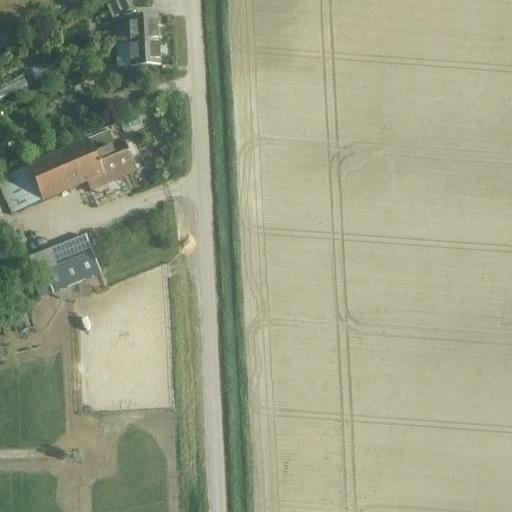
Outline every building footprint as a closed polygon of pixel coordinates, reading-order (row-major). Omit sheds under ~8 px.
[(112,22),(135,13),(129,0),(123,0),(106,7),(112,22)] [(127,47),(157,45),(156,19),(121,21),(122,27),(126,27),(127,47)] [(112,35),(112,61),(126,61),(126,35),(112,35)] [(157,45),(127,47),(127,64),(123,64),(123,69),(158,68),(157,45)] [(85,69),(64,79),(70,91),(91,80),(85,69)] [(80,119),(69,124),(73,132),(84,127),(80,119)] [(2,178),(17,214),(117,171),(118,175),(126,172),(124,168),(131,165),(122,144),(113,148),(107,133),(2,178)] [(51,250),(14,264),(21,281),(58,267),(51,250)]
